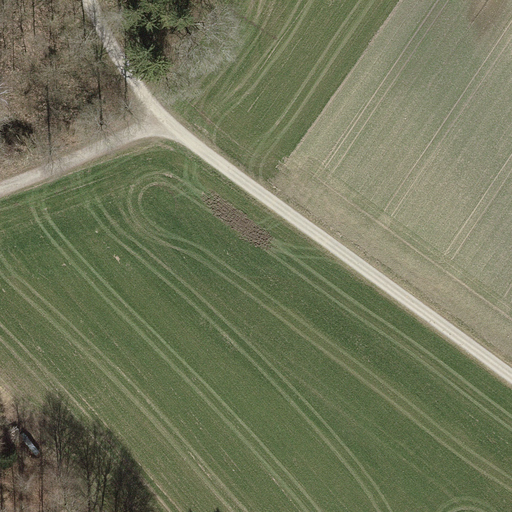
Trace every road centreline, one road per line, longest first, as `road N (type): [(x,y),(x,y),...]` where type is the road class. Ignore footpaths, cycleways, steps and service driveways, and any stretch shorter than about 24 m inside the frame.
road 1 (track): [(511,377),(160,116)]
road 2 (track): [(160,116),(0,189)]
road 3 (track): [(160,116),(104,34),(91,0)]
